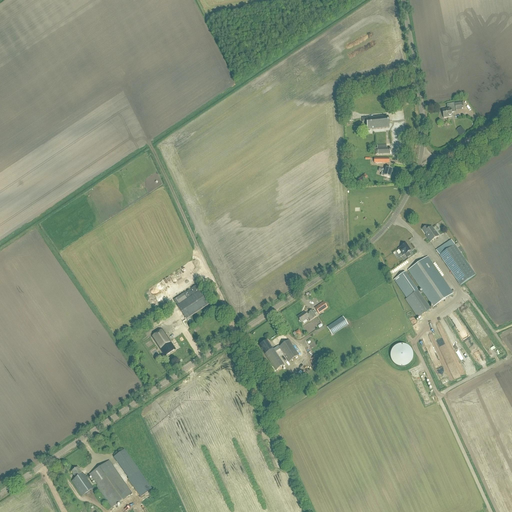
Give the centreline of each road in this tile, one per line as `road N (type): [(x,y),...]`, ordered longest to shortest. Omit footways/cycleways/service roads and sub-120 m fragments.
road 1 (tertiary): [(0,495),(371,242),(406,200),(421,156)]
road 2 (tertiary): [(421,156),(403,0)]
road 3 (track): [(440,402),(490,511)]
